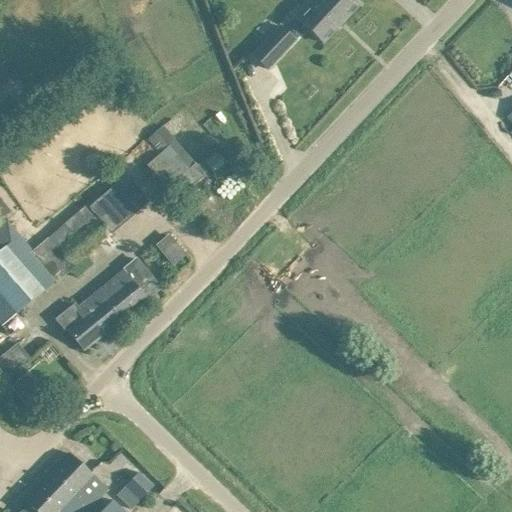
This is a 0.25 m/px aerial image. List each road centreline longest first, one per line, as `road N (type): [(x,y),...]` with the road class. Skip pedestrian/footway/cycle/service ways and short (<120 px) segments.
road 1 (unclassified): [(101,381),(462,0)]
road 2 (unclassified): [(239,511),(101,381)]
road 3 (unclassified): [(17,474),(101,381)]
